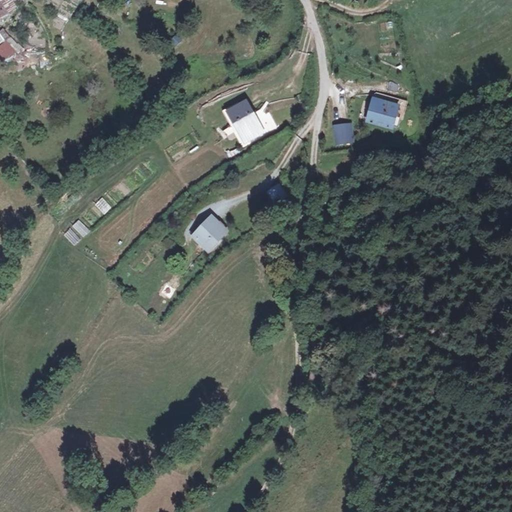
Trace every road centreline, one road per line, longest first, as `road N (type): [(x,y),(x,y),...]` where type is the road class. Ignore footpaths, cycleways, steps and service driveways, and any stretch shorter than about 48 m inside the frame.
road 1 (track): [(247,511),(278,466),(294,420),(297,270),(310,177)]
road 2 (unclassified): [(303,0),(324,84),(310,177)]
